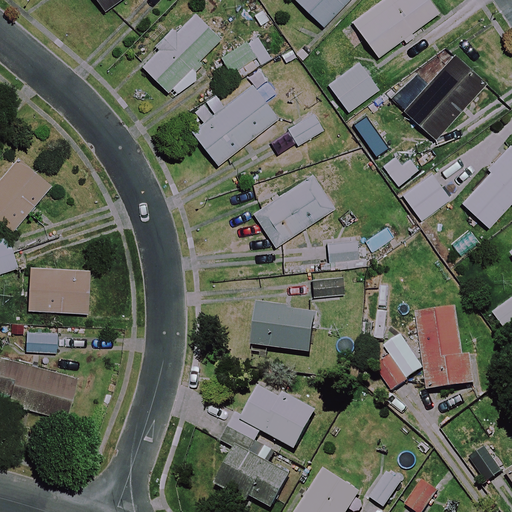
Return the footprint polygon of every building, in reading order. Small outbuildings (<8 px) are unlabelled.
[(94,0),(103,13),(121,0),(94,0)] [(349,0),(294,0),(322,28),(349,0)] [(376,58),(400,41),(403,46),(415,38),(411,33),(438,14),(427,0),(383,0),(351,23),(376,58)] [(220,40),(194,14),(176,32),(173,29),(156,46),(159,50),(142,67),(174,99),(196,77),(190,70),(220,40)] [(270,59),(254,36),(220,60),(236,83),(270,59)] [(484,86),(454,58),(403,112),(433,140),(484,86)] [(378,90),(358,63),(326,86),(347,114),(378,90)] [(277,119),(251,86),(191,133),(217,166),(277,119)] [(323,131),(313,114),(287,130),(297,147),(323,131)] [(389,151),(378,135),(357,150),(367,165),(389,151)] [(487,229),(510,204),(511,206),(511,149),(509,147),(487,171),(490,173),(461,204),(487,229)] [(50,187),(18,159),(0,180),(0,220),(12,231),(50,187)] [(449,200),(431,175),(401,196),(419,222),(449,200)] [(333,210),(312,177),(253,215),(274,248),(333,210)] [(0,273),(17,268),(6,237),(0,239),(0,273)] [(357,260),(354,241),(324,245),(327,265),(357,260)] [(88,270),(28,268),(26,311),(87,314),(88,270)] [(340,296),(339,274),(312,275),(313,297),(340,296)] [(511,322),(511,300),(493,313),(504,329),(511,322)] [(313,312),(257,307),(254,348),(309,353),(313,312)] [(462,357),(453,310),(413,317),(427,392),(472,384),(467,356),(462,357)] [(55,353),(56,334),(25,332),(24,352),(55,353)] [(60,336),(59,352),(88,353),(88,338),(60,336)] [(419,372),(401,347),(373,367),(390,392),(419,372)] [(76,379),(0,360),(0,395),(17,399),(15,407),(66,419),(76,379)] [(313,414),(256,385),(241,416),(236,414),(220,444),(231,450),(213,485),(246,501),(248,497),(271,509),(288,476),(248,455),(259,433),(294,451),(313,414)] [(502,471),(484,445),(466,457),(484,483),(502,471)] [(347,511),(359,493),(324,470),(296,511),(347,511)] [(403,482),(388,470),(366,496),(381,508),(403,482)] [(421,511),(436,493),(420,481),(403,505),(411,511),(421,511)]
